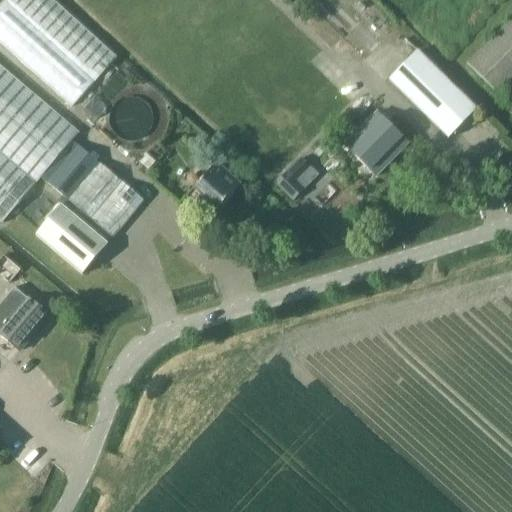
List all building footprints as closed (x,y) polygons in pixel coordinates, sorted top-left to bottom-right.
[(4,0),(0,5),(0,41),(73,107),(117,58),(52,0),(4,0)] [(501,99),(511,87),(511,18),(467,65),(501,99)] [(449,139),(477,110),(418,51),(389,80),(449,139)] [(0,65),(0,221),(4,225),(43,179),(115,239),(146,202),(74,142),(80,133),(0,65)] [(161,122),(162,117),(161,112),(160,107),(157,103),(154,99),(151,96),(146,93),(142,91),(136,91),(132,91),(126,92),(122,94),(118,97),(114,101),(112,106),(110,110),(109,116),(110,121),(111,127),(113,131),(117,135),(120,138),(125,141),(129,142),(135,143),(140,142),(146,141),(151,138),(154,135),(157,131),(160,127),(161,122)] [(377,113),(345,146),(376,177),(409,144),(377,113)] [(311,167),(302,158),(276,184),(294,201),(305,190),(297,181),(311,167)] [(217,211),(242,184),(218,163),(186,198),(196,207),(204,199),(217,211)] [(62,205),(36,236),(83,275),(108,244),(62,205)] [(0,261),(0,274),(10,283),(21,270),(4,256),(0,261)] [(15,288),(0,305),(0,333),(20,351),(50,317),(15,288)]
